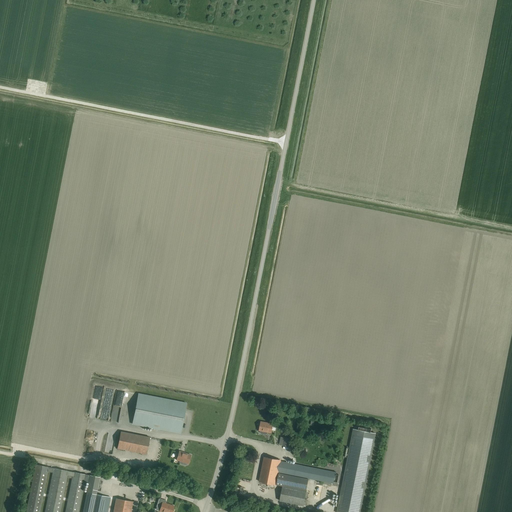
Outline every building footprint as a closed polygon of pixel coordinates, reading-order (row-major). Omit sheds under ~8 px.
[(138,394),(132,424),(153,428),(153,429),(160,430),(160,429),(180,433),(186,404),(138,394)] [(271,433),(273,424),(261,422),(259,431),(271,433)] [(361,511),(377,434),(370,433),(371,429),(363,427),(362,431),(355,430),(349,460),(348,460),(348,458),(342,457),(341,462),(347,464),(348,462),(349,462),(338,511),(361,511)] [(146,454),(149,437),(121,432),(118,449),(146,454)] [(176,461),(180,462),(179,463),(181,464),(185,466),(187,465),(187,464),(188,464),(190,455),(179,452),(176,461)] [(264,457),(259,482),(276,485),(278,473),(309,479),(334,484),(336,472),(303,466),(280,461),(281,460),(264,457)] [(86,475),(73,472),(68,471),(35,465),(26,511),(39,511),(47,472),(52,473),(44,511),(59,511),(67,476),(72,477),(65,511),(78,511),(85,481),(88,482),(90,476),(86,475)] [(306,491),(309,479),(278,473),(276,485),(283,486),(306,491)] [(90,476),(88,482),(87,489),(97,491),(99,477),(90,476)] [(306,491),(283,486),(280,501),(303,506),(306,491)] [(93,511),(96,495),(86,493),(82,511),(93,511)] [(96,495),(93,511),(102,511),(106,497),(96,495)] [(106,497),(102,511),(107,511),(110,497),(106,497)] [(130,511),(132,502),(115,499),(112,511),(130,511)] [(162,511),(171,511),(174,506),(162,502),(159,511),(162,511)]
